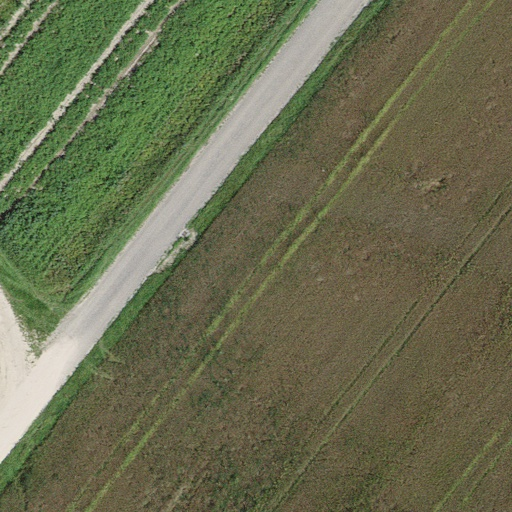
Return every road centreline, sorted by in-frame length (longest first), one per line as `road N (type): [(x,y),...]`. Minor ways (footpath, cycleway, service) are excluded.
road 1 (track): [(45,375),(345,0)]
road 2 (track): [(0,429),(45,375),(0,309)]
